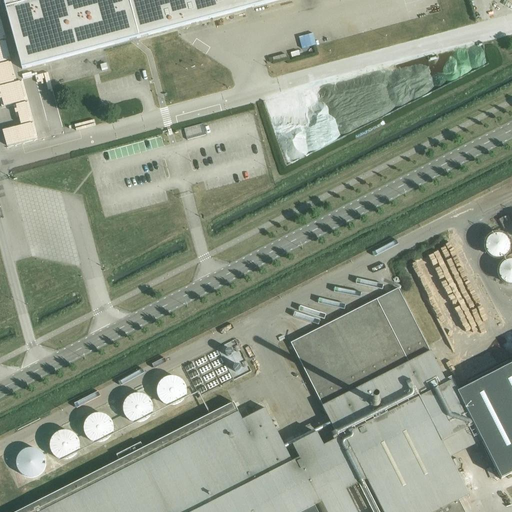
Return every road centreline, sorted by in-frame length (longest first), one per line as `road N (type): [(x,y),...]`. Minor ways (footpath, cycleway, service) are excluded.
road 1 (unclassified): [(511,131),(0,389)]
road 2 (unknown): [(470,213),(0,449)]
